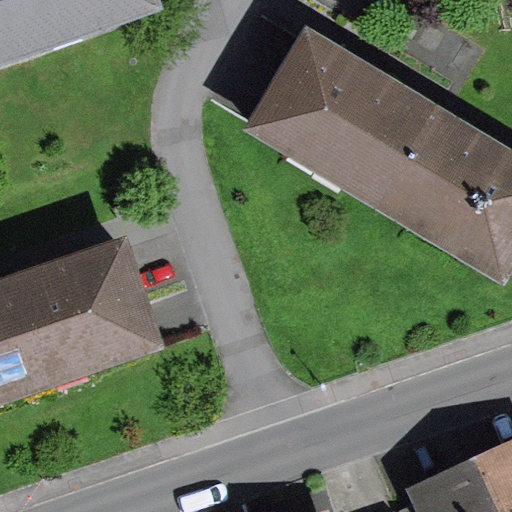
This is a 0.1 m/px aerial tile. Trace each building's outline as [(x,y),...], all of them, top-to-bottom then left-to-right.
[(146,0),(0,0),(0,58),(148,7),(146,0)] [(379,200),(430,115),(309,43),(258,128),(379,200)] [(511,254),(511,164),(430,115),(379,200),(501,273),(511,254)] [(119,250),(0,291),(0,396),(152,344),(119,250)] [(511,511),(511,460),(430,498),(434,508),(424,511),(511,511)]
